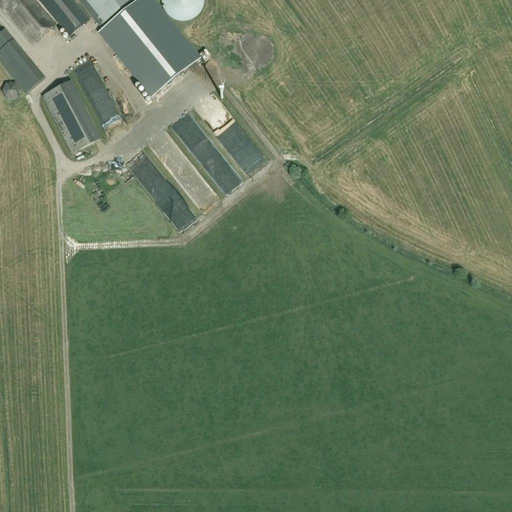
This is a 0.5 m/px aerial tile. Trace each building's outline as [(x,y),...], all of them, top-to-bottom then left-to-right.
[(0,0),(0,7),(4,12),(5,11),(32,44),(55,25),(33,0),(0,0)] [(37,0),(69,38),(89,21),(71,0),(37,0)] [(140,0),(77,0),(102,31),(140,0)] [(148,0),(140,0),(102,31),(98,34),(150,99),(198,61),(148,0)] [(160,0),(161,6),(164,12),(168,17),(173,20),(179,22),(185,22),(192,21),(197,18),(202,13),(205,8),(206,1),(205,0),(160,0)] [(5,31),(0,34),(0,63),(26,95),(44,80),(5,31)] [(208,47),(199,52),(202,59),(212,54),(208,47)] [(100,109),(114,104),(112,99),(111,99),(96,60),(84,64),(100,109)] [(1,95),(7,102),(17,100),(20,91),(14,83),(4,85),(1,95)] [(72,155),(101,140),(71,83),(42,98),(72,155)] [(120,90),(122,99),(131,96),(128,88),(120,90)] [(115,125),(126,118),(121,111),(109,118),(115,125)] [(197,149),(211,138),(190,114),(177,125),(197,149)] [(151,158),(136,169),(182,227),(196,216),(151,158)] [(123,170),(129,178),(137,171),(131,163),(123,170)] [(184,177),(206,210),(223,199),(200,166),(184,177)] [(103,204),(97,184),(84,188),(90,208),(103,204)] [(112,206),(122,203),(116,186),(106,189),(112,206)]
